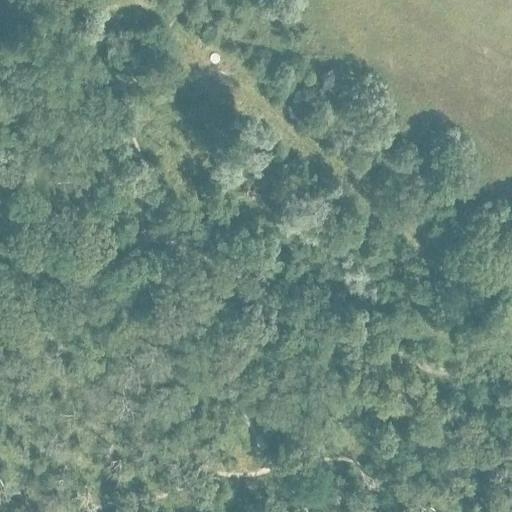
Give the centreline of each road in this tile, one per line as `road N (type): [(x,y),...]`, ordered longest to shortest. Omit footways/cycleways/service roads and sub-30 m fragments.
road 1 (track): [(511,334),(303,149),(114,0)]
road 2 (unknown): [(0,257),(122,240),(171,244),(449,380)]
road 3 (track): [(275,466),(219,480),(203,474),(191,487),(103,511)]
